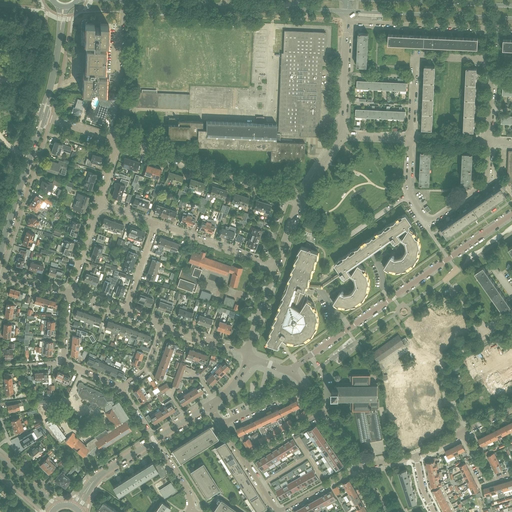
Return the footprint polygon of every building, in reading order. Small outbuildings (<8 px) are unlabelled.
[(97,88),(97,92),(106,93),(106,73),(98,73),(98,70),(105,70),(106,47),(99,46),(99,43),(108,43),(109,24),(100,24),(100,27),(94,27),(94,23),(85,23),(85,43),(93,43),(93,46),(86,46),(85,69),(92,69),(92,73),(83,72),(82,92),(91,92),(91,88),(97,88)] [(224,29),(222,74),(227,74),(226,90),(227,90),(226,101),(276,103),(279,32),(224,29)] [(164,125),(164,133),(168,134),(168,136),(168,137),(189,138),(189,137),(189,135),(197,135),(197,145),(238,147),(271,148),(270,159),(304,161),(304,142),(304,136),(319,137),(319,132),(322,67),(322,56),(322,55),(322,54),(320,54),(320,50),(325,51),(325,32),(282,30),(281,53),(278,128),(276,128),(276,124),(264,124),(264,120),(264,117),(256,116),(256,120),(256,123),(240,123),(206,121),(206,128),(202,128),(203,121),(179,120),(169,120),(168,124),(168,125),(164,125)] [(358,33),(358,42),(357,49),(368,50),(368,33),(358,33)] [(406,35),(403,35),(389,34),(388,44),(406,45),(406,35)] [(424,35),(421,35),(406,35),(406,45),(424,45),(424,35)] [(442,36),(439,36),(424,35),(424,45),(442,46),(442,36)] [(460,37),(457,37),(442,36),(442,46),(460,47),(460,37)] [(478,38),(475,38),(460,37),(460,47),(477,48),(478,38)] [(511,39),(503,39),(503,49),(511,49),(511,39)] [(357,49),(357,59),(357,66),(367,66),(368,50),(357,49)] [(425,65),(424,75),(424,81),(434,82),(435,66),(425,65)] [(476,84),(476,75),(476,68),(466,67),(466,83),(476,84)] [(139,70),(137,119),(169,120),(179,120),(203,121),(204,121),(206,73),(139,70)] [(424,81),(423,90),(423,97),(433,97),(434,82),(424,81)] [(475,99),(475,90),(476,84),(466,83),(465,86),(465,99),(475,99)] [(423,97),(423,106),(422,113),(433,113),(433,97),(423,97)] [(83,107),(86,108),(88,102),(78,99),(75,108),(73,107),(71,113),(78,115),(78,114),(81,115),(83,107)] [(474,115),(475,106),(475,99),(465,99),(464,115),(474,115)] [(109,110),(108,110),(109,107),(100,104),(99,107),(98,107),(95,116),(94,115),(92,122),(98,124),(98,123),(101,124),(104,115),(107,116),(109,110)] [(422,113),(422,122),(422,128),(432,129),(433,113),(422,113)] [(474,131),(474,122),(474,115),(464,115),(463,130),(474,131)] [(62,154),(63,150),(70,152),(71,147),(62,144),(54,142),(51,151),(62,154)] [(421,151),(420,160),(420,167),(430,168),(431,151),(421,151)] [(472,170),(472,160),(473,153),(463,152),(462,169),(472,170)] [(93,154),(91,160),(87,158),(85,164),(91,166),(92,162),(100,164),(102,157),(93,154)] [(125,168),(126,167),(129,168),(132,160),(125,158),(122,167),(125,168)] [(68,163),(59,160),(58,164),(48,161),(46,169),(57,173),(59,167),(62,168),(60,174),(65,175),(68,163)] [(136,172),(136,170),(139,162),(132,160),(129,168),(133,169),(132,170),(136,172)] [(144,174),(151,176),(154,167),(147,164),(144,174)] [(161,169),(154,167),(151,176),(158,179),(161,169)] [(420,167),(420,176),(419,184),(429,184),(430,168),(420,167)] [(471,186),(472,177),(472,170),(462,169),(461,186),(471,186)] [(85,176),(87,176),(86,179),(94,182),(96,174),(88,172),(87,171),(85,176)] [(166,180),(166,181),(173,183),(176,174),(169,172),(166,180)] [(183,176),(176,174),(173,183),(180,186),(180,184),(183,176)] [(52,191),(53,185),(59,186),(60,181),(51,178),(50,181),(48,181),(48,182),(42,181),(40,187),(43,188),(42,189),(48,191),(48,190),(52,191)] [(91,189),(94,182),(86,179),(84,187),(91,189)] [(122,192),(123,189),(125,189),(126,186),(127,186),(129,181),(121,179),(119,183),(117,183),(115,182),(114,187),(115,187),(114,189),(122,192)] [(191,179),(188,187),(185,186),(184,191),(182,191),(180,198),(184,199),(186,192),(188,193),(189,189),(191,190),(191,189),(195,190),(198,181),(191,179)] [(205,183),(198,181),(195,190),(202,193),(205,183)] [(152,196),(155,197),(158,190),(160,183),(157,182),(152,196)] [(447,237),(504,197),(507,195),(503,190),(505,189),(502,184),(500,186),(501,187),(442,229),(441,227),(438,229),(442,234),(444,232),(447,237)] [(216,197),(220,188),(212,186),(210,194),(207,193),(205,198),(208,199),(209,200),(210,198),(212,198),(213,196),(216,197)] [(227,190),(220,188),(216,197),(221,199),(220,201),(223,201),(223,200),(224,200),(224,199),(227,190)] [(123,196),(121,196),(122,192),(114,189),(112,196),(120,199),(122,200),(123,196)] [(89,197),(78,193),(73,208),(84,212),(89,197)] [(232,201),(231,202),(234,203),(233,206),(238,207),(239,204),(239,203),(242,195),(234,193),(232,201)] [(132,205),(139,208),(143,198),(139,197),(140,195),(136,194),(135,199),(132,205)] [(47,203),(43,201),(43,200),(36,195),(32,201),(44,209),(43,208),(47,203)] [(239,203),(239,204),(246,207),(246,206),(249,197),(242,195),(239,203)] [(146,210),(149,203),(150,201),(143,198),(139,208),(146,210)] [(256,213),(260,214),(264,202),(256,200),(253,209),(256,210),(255,212),(256,212),(256,213)] [(36,211),(38,208),(42,212),(44,209),(32,201),(29,206),(36,211)] [(267,216),(268,213),(271,204),(264,202),(260,214),(261,212),(264,213),(264,215),(267,216)] [(153,213),(160,215),(163,207),(156,204),(153,213)] [(160,215),(167,217),(169,209),(163,207),(160,215)] [(176,211),(169,209),(167,217),(173,220),(176,211)] [(180,222),(186,224),(189,215),(187,214),(184,212),(180,222)] [(190,213),(190,215),(189,215),(186,224),(192,226),(195,219),(196,217),(192,215),(193,214),(190,213)] [(337,260),(334,264),(341,273),(343,276),(342,276),(342,277),(343,278),(344,278),(350,274),(350,273),(347,268),(391,237),(392,239),(393,240),(393,241),(392,241),(393,242),(394,243),(395,243),(400,239),(401,238),(406,241),(408,249),(403,257),(395,258),(393,257),(394,255),(395,254),(394,253),(393,253),(392,254),(391,255),(391,256),(384,266),(389,269),(390,268),(396,269),(396,271),(407,268),(407,267),(411,263),(413,264),(419,255),(417,254),(418,248),(420,248),(418,237),(416,237),(413,232),(413,231),(409,228),(408,228),(407,227),(401,237),(400,237),(398,234),(397,233),(409,225),(412,223),(406,214),(402,215),(403,217),(398,220),(396,219),(394,222),(390,223),(391,225),(386,229),(384,227),(382,230),(378,232),(379,233),(374,237),(373,236),(370,239),(366,240),(367,242),(362,245),(361,244),(358,247),(355,248),(355,250),(350,253),(349,252),(346,255),(343,256),(343,258),(338,262),(337,260)] [(35,226),(36,223),(38,223),(39,221),(38,220),(36,220),(36,219),(31,217),(31,218),(29,218),(27,224),(35,226)] [(102,225),(105,227),(104,229),(107,230),(110,220),(104,218),(102,225)] [(200,229),(206,231),(209,219),(207,219),(206,220),(203,219),(202,222),(200,229)] [(211,223),(209,222),(210,219),(209,219),(206,231),(212,233),(214,226),(215,223),(212,221),(211,223)] [(111,229),(114,230),(117,222),(110,220),(107,230),(107,231),(109,232),(110,230),(110,231),(111,229)] [(73,221),(72,224),(71,224),(70,227),(68,226),(78,230),(80,223),(73,221)] [(114,230),(113,234),(115,234),(116,233),(117,233),(117,231),(121,232),(123,225),(117,222),(114,230)] [(76,236),(78,230),(68,226),(66,232),(69,233),(76,236)] [(222,227),(219,235),(225,238),(228,230),(229,228),(229,227),(226,226),(226,227),(225,228),(222,227)] [(228,230),(225,238),(232,240),(234,232),(236,228),(230,226),(229,227),(229,228),(228,230)] [(128,235),(127,237),(134,239),(138,229),(131,227),(128,235)] [(254,227),(251,233),(260,236),(262,230),(254,227)] [(145,232),(138,229),(134,239),(141,242),(142,239),(145,232)] [(33,240),(36,241),(36,240),(39,241),(40,240),(36,238),(38,234),(30,232),(31,231),(28,230),(27,231),(25,237),(33,240)] [(251,233),(249,239),(258,242),(260,236),(251,233)] [(33,240),(25,237),(23,243),(23,244),(26,245),(26,244),(31,246),(32,243),(39,245),(40,242),(39,241),(36,240),(36,241),(33,240)] [(160,237),(158,244),(158,245),(158,247),(161,248),(159,252),(156,250),(155,253),(160,255),(161,254),(162,252),(163,248),(166,239),(160,237)] [(172,242),(166,239),(163,248),(169,250),(169,251),(172,242)] [(247,245),(255,248),(258,242),(249,239),(247,245)] [(67,240),(65,243),(64,243),(63,246),(72,249),(74,242),(67,240)] [(178,244),(172,242),(169,251),(169,250),(169,251),(175,253),(178,244)] [(70,255),(72,249),(63,246),(62,248),(61,248),(60,251),(62,252),(70,255)] [(95,246),(93,252),(101,254),(102,252),(101,251),(102,248),(95,246)] [(312,270),(313,268),(313,267),(315,267),(315,261),(316,258),(318,258),(318,252),(302,246),(298,252),(299,253),(299,255),(295,260),(296,261),(295,264),(292,269),(293,270),(292,272),(289,278),(290,279),(289,281),(286,287),(287,288),(286,290),(282,296),(284,297),(283,299),(279,305),(281,306),(280,308),(276,313),(278,314),(277,317),(273,322),(275,323),(274,325),(270,331),(272,332),(271,334),(267,340),(269,341),(268,343),(278,347),(279,347),(280,347),(280,346),(280,345),(279,344),(283,338),(287,341),(288,340),(294,341),(294,342),(305,340),(305,338),(310,335),(311,336),(317,326),(316,326),(317,319),(318,319),(316,308),(315,309),(312,305),(313,303),(307,299),(308,292),(310,293),(311,289),(310,289),(309,288),(308,287),(308,286),(309,278),(310,276),(311,276),(312,270)] [(22,254),(22,255),(21,258),(19,257),(19,258),(18,257),(17,260),(18,260),(17,265),(22,267),(24,258),(25,255),(26,256),(27,251),(21,250),(20,253),(22,254)] [(129,251),(126,257),(135,260),(137,254),(129,251)] [(233,271),(230,283),(229,285),(230,285),(230,286),(234,287),(234,286),(236,287),(240,274),(241,274),(242,268),(234,266),(234,267),(204,257),(205,253),(201,251),(200,254),(192,252),(189,262),(192,263),(190,270),(182,268),(178,278),(180,278),(177,286),(192,291),(195,292),(199,279),(198,279),(199,277),(202,269),(198,268),(199,265),(226,275),(229,270),(233,271)] [(98,261),(99,257),(100,258),(101,254),(93,252),(91,258),(98,261)] [(61,260),(61,259),(59,258),(58,262),(62,263),(67,265),(69,259),(63,257),(62,260),(61,260)] [(126,257),(124,263),(133,266),(135,260),(126,257)] [(152,259),(150,265),(158,268),(160,262),(152,259)] [(29,269),(35,270),(37,263),(31,262),(29,269)] [(48,274),(54,276),(57,266),(58,264),(52,262),(48,274)] [(43,269),(42,269),(43,265),(37,263),(35,270),(38,271),(38,272),(42,273),(43,269)] [(131,272),(133,266),(124,263),(124,265),(123,265),(122,268),(122,269),(131,272)] [(363,266),(359,264),(358,263),(351,274),(355,276),(357,285),(352,292),(344,294),(342,293),(344,291),(344,290),(344,289),(343,289),(342,289),(340,292),(333,302),(338,305),(339,304),(345,305),(345,306),(356,304),(356,302),(361,299),(362,300),(368,290),(367,290),(368,284),(369,283),(367,273),(365,273),(362,268),(363,266)] [(150,265),(148,271),(156,274),(158,268),(150,265)] [(63,270),(61,269),(61,267),(59,267),(60,266),(57,266),(54,276),(61,278),(62,273),(64,274),(65,271),(63,270)] [(492,280),(490,277),(483,266),(475,272),(484,286),(492,280)] [(92,272),(93,272),(90,283),(96,285),(99,278),(99,277),(100,275),(95,273),(96,270),(93,269),(92,272)] [(154,280),(155,276),(156,274),(148,271),(146,277),(154,280)] [(90,283),(93,272),(92,272),(90,272),(89,274),(86,273),(84,280),(90,283)] [(105,280),(102,289),(107,291),(108,291),(111,283),(113,278),(109,276),(109,278),(106,277),(105,280)] [(125,288),(121,286),(123,282),(120,280),(118,285),(115,294),(122,296),(125,288)] [(502,293),(492,280),(484,286),(494,299),(502,293)] [(23,295),(19,294),(20,291),(10,288),(8,294),(18,297),(17,299),(18,299),(17,299),(21,300),(23,295)] [(202,290),(199,297),(209,301),(211,293),(202,290)] [(511,307),(510,305),(502,293),(494,299),(503,313),(511,307)] [(137,301),(144,304),(146,296),(140,294),(137,301)] [(37,304),(37,303),(41,304),(43,298),(36,296),(34,302),(35,303),(37,304)] [(144,304),(150,306),(153,299),(146,296),(144,304)] [(225,296),(223,303),(232,306),(235,299),(225,296)] [(47,307),(47,306),(49,299),(43,298),(41,304),(42,305),(44,306),(44,305),(45,305),(45,307),(47,307)] [(166,303),(167,301),(166,300),(161,298),(160,301),(157,308),(163,310),(166,303)] [(52,310),(53,308),(55,308),(56,309),(57,305),(55,304),(56,301),(49,299),(47,306),(47,308),(50,309),(52,310)] [(172,305),(166,303),(163,310),(170,313),(172,305)] [(180,306),(179,308),(177,315),(183,317),(186,310),(187,307),(183,305),(182,307),(180,306)] [(447,311),(444,312),(448,321),(456,317),(451,307),(446,310),(447,311)] [(75,316),(81,319),(83,312),(77,310),(75,316)] [(192,313),(186,310),(183,317),(190,320),(192,313)] [(85,327),(87,323),(86,323),(89,314),(83,312),(81,319),(84,320),(84,322),(82,326),(85,327)] [(95,316),(89,314),(86,323),(87,323),(93,325),(93,323),(95,316)] [(197,322),(203,324),(206,317),(199,315),(197,322)] [(104,323),(100,321),(101,318),(95,316),(93,323),(99,325),(98,327),(99,328),(98,332),(100,333),(101,333),(102,328),(104,323)] [(203,324),(209,326),(212,319),(206,317),(203,324)] [(463,327),(459,320),(433,335),(439,346),(455,336),(453,333),(463,327)] [(106,327),(105,329),(111,331),(111,332),(112,329),(114,323),(108,321),(106,327)] [(217,329),(223,331),(225,323),(220,321),(217,329)] [(112,329),(111,332),(114,332),(113,333),(117,334),(118,331),(120,325),(114,323),(112,329)] [(229,333),(231,334),(233,329),(230,328),(231,326),(225,323),(223,331),(229,333)] [(117,334),(119,335),(123,336),(124,334),(126,327),(120,325),(118,331),(117,334)] [(43,331),(44,331),(44,334),(46,334),(51,334),(54,335),(54,328),(40,327),(39,328),(40,328),(40,330),(43,330),(43,331)] [(124,334),(123,336),(126,337),(125,337),(129,338),(130,336),(132,329),(126,327),(124,334)] [(132,329),(130,336),(136,338),(138,331),(132,329)] [(138,331),(136,338),(142,340),(145,334),(138,331)] [(72,336),(72,343),(80,344),(81,344),(82,334),(79,333),(80,332),(77,332),(77,334),(76,337),(72,336)] [(145,334),(142,340),(150,343),(151,339),(150,338),(151,336),(145,334)] [(399,335),(372,353),(378,361),(404,343),(405,344),(408,342),(405,338),(402,340),(399,335)] [(434,340),(434,342),(435,341),(432,335),(424,339),(426,344),(434,340)] [(167,341),(165,347),(173,350),(175,344),(167,341)] [(13,357),(13,348),(15,348),(15,343),(8,343),(8,348),(3,348),(3,352),(5,352),(5,357),(5,359),(12,359),(11,357),(13,357)] [(52,355),(52,348),(42,347),(34,346),(34,350),(36,350),(36,352),(41,352),(41,350),(42,350),(42,352),(41,353),(41,355),(42,356),(43,356),(45,355),(45,354),(52,355)] [(165,347),(163,353),(171,356),(173,350),(165,347)] [(186,356),(193,358),(195,351),(189,349),(186,356)] [(133,356),(135,357),(141,359),(143,353),(137,351),(136,353),(133,352),(132,355),(133,356)] [(193,358),(198,361),(201,353),(195,351),(193,358)] [(163,353),(161,359),(168,362),(171,356),(163,353)] [(207,355),(201,353),(198,361),(205,363),(207,355)] [(86,362),(92,365),(95,359),(89,356),(86,362)] [(138,367),(138,365),(139,365),(141,359),(135,357),(132,363),(133,363),(133,365),(138,367)] [(92,365),(98,368),(101,362),(95,359),(92,365)] [(161,359),(159,365),(166,368),(168,362),(161,359)] [(98,368),(104,371),(107,364),(101,362),(98,368)] [(224,362),(221,364),(220,364),(219,365),(225,372),(229,367),(224,362)] [(124,372),(122,371),(125,365),(121,363),(120,367),(115,376),(121,379),(124,372)] [(104,371),(110,373),(112,367),(107,364),(104,371)] [(110,373),(115,376),(120,367),(114,364),(112,367),(110,373)] [(159,365),(157,371),(164,374),(166,368),(159,365)] [(221,376),(225,372),(219,365),(217,367),(218,368),(215,371),(221,376)] [(511,368),(499,374),(500,375),(492,379),(493,381),(492,382),(497,392),(511,384),(511,368)] [(60,383),(61,381),(64,374),(58,371),(55,378),(58,379),(57,382),(60,383)] [(154,377),(162,380),(164,374),(157,371),(154,377)] [(215,371),(211,375),(216,381),(221,376),(215,371)] [(35,376),(31,376),(31,380),(35,380),(39,380),(42,379),(42,382),(41,372),(34,373),(35,376)] [(12,381),(12,377),(11,374),(4,375),(4,379),(3,379),(4,382),(5,381),(5,384),(15,383),(14,381),(12,381)] [(61,381),(67,384),(69,384),(71,381),(69,380),(70,377),(64,374),(61,381)] [(332,389),(332,396),(335,396),(335,400),(337,400),(337,402),(351,402),(351,406),(349,406),(349,409),(351,409),(353,409),(353,410),(356,410),(362,441),(381,437),(382,439),(377,407),(378,407),(378,401),(377,401),(377,399),(378,399),(378,384),(377,384),(377,383),(370,383),(370,374),(352,374),(352,375),(350,375),(350,376),(349,376),(349,378),(350,378),(351,383),(339,383),(339,380),(340,378),(340,376),(339,375),(337,375),(335,376),(335,378),(337,380),(337,383),(336,383),(337,385),(335,385),(335,389),(332,389)] [(423,414),(406,416),(409,434),(440,429),(437,413),(439,412),(433,374),(416,377),(422,411),(423,411),(423,414)] [(212,385),(216,381),(211,375),(206,380),(212,385)] [(105,413),(114,427),(107,431),(106,430),(94,437),(95,438),(90,441),(91,441),(90,442),(87,443),(86,445),(86,444),(85,445),(74,436),(75,435),(73,433),(65,441),(72,447),(74,446),(78,450),(77,451),(83,457),(85,455),(85,456),(89,452),(92,456),(94,454),(95,452),(97,450),(99,450),(99,449),(100,450),(131,430),(127,424),(129,423),(128,420),(127,419),(129,418),(119,402),(114,404),(112,400),(113,398),(111,396),(109,396),(108,395),(108,393),(106,393),(106,394),(104,394),(83,384),(82,382),(79,382),(77,387),(79,390),(77,392),(79,394),(82,399),(87,398),(90,402),(96,402),(99,406),(104,406),(105,413)] [(6,390),(6,394),(10,394),(9,393),(13,392),(13,386),(15,385),(15,383),(5,384),(5,386),(4,386),(5,390),(6,390)] [(133,391),(137,397),(145,391),(141,384),(138,387),(139,388),(133,391)] [(199,385),(194,388),(198,395),(204,392),(199,385)] [(194,388),(189,392),(193,398),(198,395),(194,388)] [(146,391),(145,391),(137,397),(141,403),(149,397),(145,392),(146,391)] [(189,392),(184,395),(188,402),(193,398),(189,392)] [(178,399),(182,405),(188,402),(184,395),(178,399)] [(301,405),(300,406),(297,399),(290,403),(291,404),(293,410),(294,410),(296,416),(299,413),(304,410),(301,405)] [(21,402),(8,405),(9,411),(10,412),(16,411),(16,410),(19,409),(19,406),(21,406),(21,402)] [(171,403),(166,407),(170,413),(175,410),(171,403)] [(288,412),(293,410),(291,404),(285,407),(288,412)] [(166,407),(160,410),(165,417),(170,413),(166,407)] [(282,415),(288,412),(285,407),(279,409),(282,415)] [(255,420),(255,421),(258,427),(262,434),(263,436),(258,439),(261,444),(293,424),(290,419),(285,422),(282,415),(279,409),(255,420)] [(160,410),(155,413),(159,420),(165,417),(160,410)] [(302,418),(307,414),(304,410),(299,413),(302,418)] [(155,413),(150,417),(154,424),(159,420),(155,413)] [(11,420),(14,426),(21,424),(19,417),(15,419),(15,418),(11,419),(12,420),(11,420)] [(252,429),(258,427),(255,421),(249,424),(252,429)] [(24,429),(21,424),(14,426),(16,432),(17,433),(20,432),(19,431),(24,429)] [(249,424),(244,426),(246,432),(252,429),(249,424)] [(198,433),(172,450),(177,459),(176,460),(178,463),(179,462),(180,462),(210,443),(211,443),(218,438),(218,437),(220,436),(218,433),(216,434),(210,425),(199,432),(198,433)] [(236,428),(239,435),(242,439),(245,437),(243,434),(247,433),(246,432),(244,426),(243,425),(236,428)] [(309,430),(308,430),(306,432),(310,437),(312,435),(320,430),(316,425),(312,428),(311,427),(308,429),(309,430)] [(505,426),(500,429),(503,435),(508,432),(505,426)] [(500,429),(494,431),(497,438),(503,435),(500,429)] [(320,430),(312,435),(315,440),(323,435),(323,434),(324,434),(322,431),(321,432),(320,430)] [(494,431),(489,434),(492,440),(497,438),(494,431)] [(489,434),(483,437),(487,443),(492,440),(489,434)] [(28,435),(20,440),(24,446),(31,442),(33,444),(37,441),(35,438),(34,439),(33,437),(30,438),(28,435)] [(323,435),(315,440),(319,445),(327,440),(323,435)] [(481,446),(487,443),(483,437),(478,439),(481,446)] [(249,438),(243,441),(246,446),(252,443),(249,438)] [(287,442),(293,452),(293,453),(300,449),(293,438),(287,442)] [(327,440),(319,445),(322,450),(330,445),(329,443),(330,442),(328,440),(327,440)] [(215,447),(219,453),(228,447),(224,442),(215,447)] [(293,452),(287,442),(281,446),(286,456),(293,452)] [(250,451),(255,448),(252,443),(246,446),(250,451)] [(461,443),(456,446),(459,452),(465,449),(461,443)] [(43,450),(41,447),(42,446),(40,444),(31,451),(28,453),(30,456),(31,455),(34,458),(43,450)] [(330,445),(322,450),(326,455),(334,450),(333,449),(334,449),(332,446),(331,447),(330,445)] [(286,456),(281,446),(274,450),(280,459),(286,456)] [(456,446),(451,448),(454,455),(459,452),(456,446)] [(231,452),(228,447),(219,453),(222,458),(231,452)] [(445,451),(447,455),(448,458),(454,455),(451,448),(445,451)] [(280,459),(274,450),(268,454),(274,463),(280,459)] [(334,450),(326,455),(324,457),(327,462),(329,460),(337,455),(334,450)] [(234,457),(231,452),(222,458),(225,463),(234,457)] [(494,452),(487,456),(490,461),(496,458),(494,452)] [(274,463),(268,454),(262,458),(268,467),(274,463)] [(337,455),(329,460),(327,462),(331,466),(332,465),(340,460),(339,458),(340,457),(338,455),(337,455)] [(48,457),(47,458),(40,465),(44,469),(51,462),(49,460),(51,459),(48,457)] [(237,462),(234,457),(225,463),(228,468),(237,462)] [(62,459),(58,463),(58,464),(60,466),(61,465),(64,462),(66,460),(64,458),(62,459)] [(258,465),(262,471),(263,473),(269,469),(268,467),(262,458),(256,462),(256,463),(257,465),(258,465)] [(435,463),(435,461),(436,460),(435,458),(429,459),(429,462),(427,462),(427,465),(425,465),(426,467),(440,465),(440,462),(437,462),(437,463),(435,463)] [(490,461),(493,467),(499,463),(496,458),(490,461)] [(340,460),(332,465),(331,466),(334,472),(337,470),(337,471),(340,469),(339,468),(344,465),(340,460)] [(57,465),(58,464),(58,463),(56,462),(55,463),(52,461),(51,462),(44,469),(48,473),(55,466),(57,465)] [(147,465),(145,466),(144,467),(145,467),(139,470),(145,479),(146,478),(145,477),(148,476),(154,472),(156,470),(157,471),(158,470),(157,469),(155,466),(152,462),(147,465)] [(199,465),(190,470),(199,485),(200,486),(207,497),(215,492),(216,491),(217,493),(220,491),(219,489),(220,489),(203,462),(202,463),(201,462),(199,463),(199,465)] [(241,467),(237,462),(228,468),(232,473),(241,467)] [(73,467),(72,468),(75,470),(78,472),(82,468),(76,463),(73,467)] [(459,466),(462,471),(468,469),(465,463),(459,466)] [(496,472),(501,469),(502,469),(499,463),(493,467),(496,472)] [(244,472),(241,467),(232,473),(235,478),(244,472)] [(307,473),(312,482),(319,479),(313,469),(307,473)] [(411,479),(410,475),(409,475),(406,469),(398,472),(404,488),(412,485),(410,479),(411,479)] [(462,471),(465,477),(470,474),(468,469),(462,471)] [(59,483),(60,483),(66,476),(63,474),(65,472),(63,470),(58,475),(58,476),(55,480),(56,480),(55,481),(58,483),(59,483)] [(134,473),(132,475),(126,479),(131,486),(132,487),(133,487),(133,486),(135,484),(141,481),(141,480),(144,478),(144,479),(145,479),(139,470),(135,473),(134,473)] [(247,477),(244,472),(235,478),(238,483),(247,477)] [(300,476),(306,486),(312,482),(307,473),(300,476)] [(465,477),(468,482),(473,479),(470,474),(465,477)] [(71,480),(66,476),(60,483),(65,487),(68,483),(68,484),(71,480)] [(294,480),(300,489),(306,486),(300,476),(294,480)] [(241,488),(250,482),(247,477),(238,483),(241,488)] [(118,495),(127,490),(129,489),(129,488),(131,486),(126,479),(122,481),(119,483),(113,487),(118,495)] [(476,485),(473,479),(468,482),(468,483),(465,484),(467,486),(469,485),(470,488),(476,485)] [(288,483),(293,493),(300,489),(294,480),(288,483)] [(349,480),(343,483),(346,489),(352,485),(349,480)] [(435,488),(435,486),(440,485),(442,484),(442,485),(444,484),(444,481),(441,482),(439,482),(438,480),(430,481),(431,484),(429,484),(430,487),(430,489),(435,488)] [(254,487),(250,482),(241,488),(244,493),(254,487)] [(171,483),(165,486),(170,493),(172,492),(175,490),(171,483)] [(282,487),(287,496),(293,493),(288,483),(282,487)] [(346,489),(349,494),(355,490),(352,485),(346,489)] [(416,495),(415,491),(414,492),(412,485),(404,488),(409,505),(417,502),(415,496),(416,495)] [(470,488),(473,493),(479,490),(476,485),(470,488)] [(160,490),(164,497),(167,495),(170,493),(165,486),(160,490)] [(440,487),(433,490),(435,493),(434,494),(435,496),(445,491),(443,488),(444,488),(443,486),(440,487)] [(257,492),(254,487),(244,493),(248,498),(257,492)] [(287,496),(282,487),(275,491),(279,497),(278,497),(279,500),(280,499),(281,500),(287,496)] [(483,489),(485,496),(491,494),(489,487),(483,489)] [(326,493),(331,501),(332,503),(337,500),(332,490),(326,493)] [(349,494),(352,499),(358,495),(355,490),(349,494)] [(437,497),(438,500),(447,495),(446,493),(445,491),(435,496),(436,497),(437,497)] [(260,497),(257,492),(248,498),(251,503),(260,497)] [(321,496),(326,504),(327,506),(332,503),(331,501),(326,493),(324,494),(324,493),(321,495),(321,496)] [(352,499),(355,504),(361,500),(358,495),(352,499)] [(439,503),(440,504),(449,500),(448,497),(447,495),(438,500),(440,502),(439,503)] [(326,504),(321,496),(316,499),(320,507),(326,504)] [(263,503),(260,497),(251,503),(254,508),(263,503)] [(217,504),(212,511),(238,511),(232,507),(231,506),(225,502),(221,499),(220,499),(220,500),(218,498),(216,501),(218,502),(217,504)] [(310,502),(315,510),(316,511),(322,509),(320,507),(316,499),(314,500),(313,499),(310,501),(311,501),(310,502)] [(355,504),(358,509),(364,506),(361,500),(355,504)] [(441,506),(443,509),(452,504),(451,502),(450,502),(449,500),(440,504),(440,506),(441,506)] [(96,510),(99,511),(114,511),(116,510),(103,501),(96,510)] [(160,504),(156,510),(156,511),(155,511),(166,511),(167,511),(170,507),(162,501),(161,501),(161,502),(162,503),(160,505),(160,504)] [(311,511),(315,510),(310,502),(305,505),(309,511),(311,511)] [(260,511),(267,508),(263,503),(254,508),(256,511),(260,511)]
